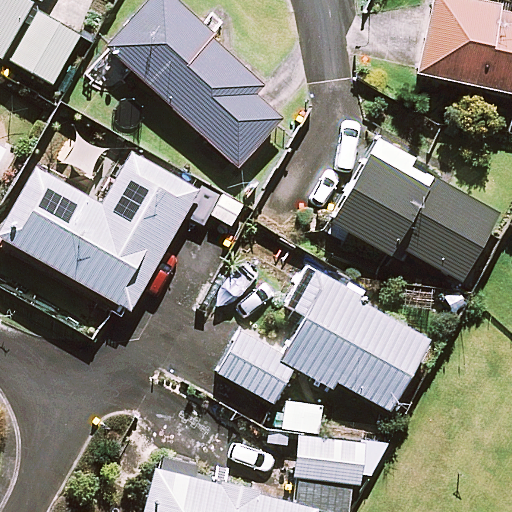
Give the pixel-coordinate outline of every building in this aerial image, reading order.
[(0,0),(0,57),(52,85),(78,35),(34,12),(40,0),(0,0)] [(259,77),(173,0),(150,0),(106,49),(237,167),(281,119),(248,90),(259,77)] [(495,8),(454,0),(429,0),(414,79),(511,98),(511,18),(493,15),(495,8)] [(496,214),(371,147),(330,224),(398,261),(403,251),(460,282),(496,214)] [(213,200),(130,154),(100,206),(35,169),(0,231),(0,238),(129,311),(183,214),(200,223),(213,200)] [(427,342),(307,268),(283,307),(304,320),(284,352),(244,327),(217,371),(270,404),(293,367),(328,388),(334,379),(385,411),(427,342)] [(367,446),(298,435),(292,474),(360,485),(367,446)] [(314,511),(315,509),(154,469),(142,511),(314,511)]
